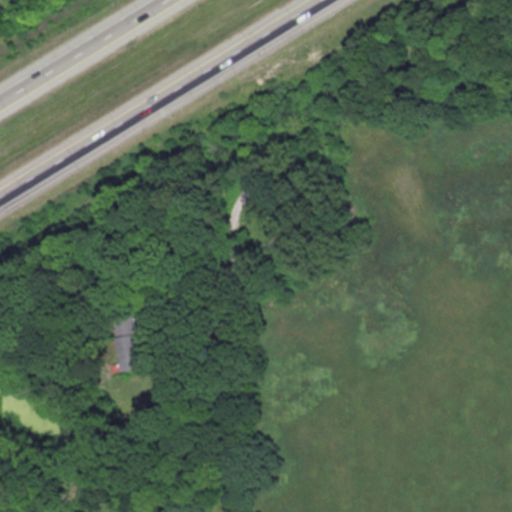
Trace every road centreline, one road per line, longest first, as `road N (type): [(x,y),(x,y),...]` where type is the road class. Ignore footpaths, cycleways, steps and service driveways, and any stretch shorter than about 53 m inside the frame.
road 1 (motorway): [(0,203),(331,0)]
road 2 (residential): [(255,261),(233,280),(226,220),(248,190),(275,182),(289,196),(289,223),(255,261)]
road 3 (residential): [(233,280),(239,511)]
road 4 (motorway): [(173,0),(0,106)]
